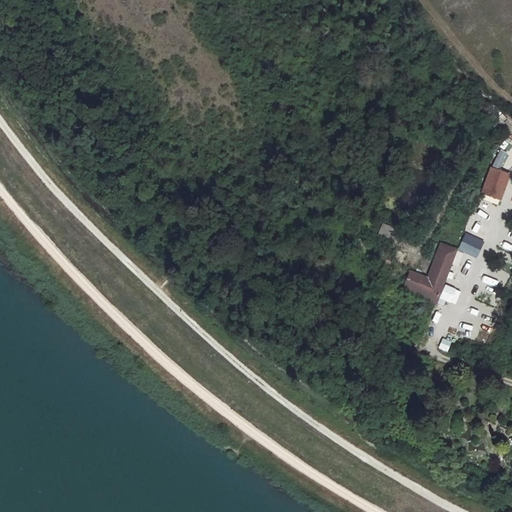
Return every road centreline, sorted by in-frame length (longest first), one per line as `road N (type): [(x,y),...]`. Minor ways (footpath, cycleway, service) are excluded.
road 1 (track): [(0,117),(46,181),(276,396),(458,511)]
road 2 (track): [(415,0),(511,106)]
road 3 (track): [(504,118),(486,132),(429,235)]
